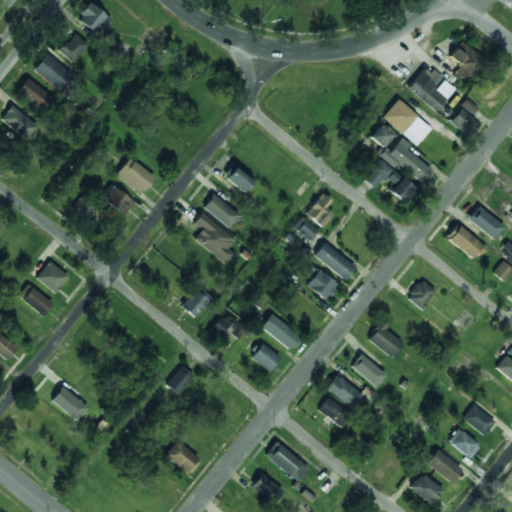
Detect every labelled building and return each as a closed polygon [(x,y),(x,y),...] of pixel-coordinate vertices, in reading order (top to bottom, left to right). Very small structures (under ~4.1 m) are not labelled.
[(75,20),(96,36),(109,18),(87,2),(75,20)] [(70,63),(87,46),(74,33),(57,50),(70,63)] [(483,62),(468,46),(459,54),(454,48),(447,55),(458,67),(452,74),(460,83),(483,62)] [(32,72),(58,90),(70,72),(44,54),(32,72)] [(436,112),(454,89),(441,79),(424,66),(406,89),(436,112)] [(15,92),(38,109),(48,95),(26,78),(15,92)] [(399,134),(404,129),(418,141),(429,129),(396,99),(380,117),(399,134)] [(476,107),(464,99),(459,105),(471,114),(476,107)] [(0,121),(28,139),(37,124),(8,106),(0,119),(0,121)] [(467,134),(475,120),(457,109),(448,123),(467,134)] [(368,137),(381,147),(393,133),(380,123),(368,137)] [(153,178),(128,157),(114,175),(139,195),(153,178)] [(414,188),(378,160),(362,180),(373,188),(381,177),(392,185),(387,191),(403,203),(414,188)] [(251,181),(230,165),(222,176),(243,192),(251,181)] [(133,201),(108,184),(98,200),(123,216),(133,201)] [(303,213),(320,227),(332,213),(324,207),(329,201),(320,193),(303,213)] [(87,220),(97,203),(80,194),(71,211),(87,220)] [(201,207),(227,227),(237,215),(211,194),(201,207)] [(502,227),(477,205),(466,218),(491,240),(502,227)] [(197,230),(191,238),(224,265),(233,255),(225,249),(233,240),(199,212),(190,224),(197,230)] [(291,227),(309,240),(317,230),(299,217),(291,227)] [(472,260),(483,246),(455,223),(444,237),(472,260)] [(511,246),(506,240),(496,251),(511,265),(511,246)] [(343,281),(353,267),(322,243),(312,256),(343,281)] [(34,277),(53,293),(66,277),(48,261),(34,277)] [(503,282),(511,270),(500,261),(491,273),(503,282)] [(337,284),(317,269),(304,285),(324,300),(337,284)] [(419,309),(434,291),(419,279),(405,297),(419,309)] [(42,316),(51,302),(25,284),(16,297),(42,316)] [(208,298),(192,288),(179,308),(195,318),(208,298)] [(211,328),(223,338),(237,323),(225,313),(211,328)] [(258,330),(290,348),(298,333),(267,315),(258,330)] [(230,334),(236,338),(245,325),(238,321),(230,334)] [(365,338),(391,359),(404,344),(377,323),(365,338)] [(0,356),(5,360),(15,348),(0,336),(0,356)] [(279,358),(260,343),(248,357),(267,372),(279,358)] [(384,373),(358,354),(348,367),(375,386),(384,373)] [(494,367),(511,382),(511,361),(504,355),(494,367)] [(192,375),(179,365),(164,386),(177,395),(192,375)] [(358,393),(334,374),(323,388),(356,414),(373,392),(364,385),(358,393)] [(86,406),(59,387),(49,401),(76,420),(86,406)] [(316,413),(342,427),(350,412),(324,398),(316,413)] [(482,436),(493,422),(471,404),(460,419),(482,436)] [(468,459),(478,446),(456,428),(446,441),(468,459)] [(188,475),(200,461),(175,440),(163,455),(188,475)] [(262,458),(298,480),(307,465),(271,443),(262,458)] [(460,467),(434,450),(424,465),(450,482),(460,467)] [(249,487),(271,503),(281,490),(258,474),(249,487)] [(432,504),(441,489),(417,474),(408,490),(432,504)]
